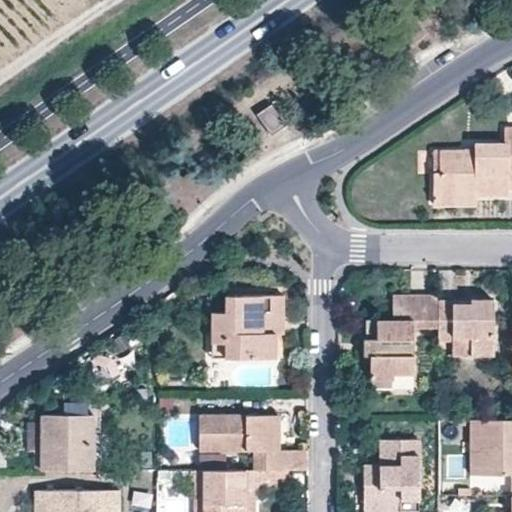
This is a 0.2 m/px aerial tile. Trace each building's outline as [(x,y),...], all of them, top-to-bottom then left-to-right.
[(271,104),(257,114),(271,134),(285,125),(271,104)] [(511,125),(504,126),(504,141),(474,141),(474,148),(474,157),(464,157),(464,148),(443,149),(443,171),(433,171),(432,196),(476,196),(507,196),(508,190),(511,189),(511,125)] [(474,157),(474,148),(464,148),(464,157),(474,157)] [(443,171),(443,149),(434,149),(433,171),(443,171)] [(475,205),(476,196),(432,196),(432,205),(475,205)] [(438,299),(438,293),(393,293),(393,317),(376,317),(376,337),(363,337),(364,354),(370,354),(370,387),(393,386),(393,374),(412,374),(413,328),(438,329),(438,299)] [(212,312),(212,332),(227,331),(227,357),(275,357),(275,331),(275,319),(284,318),(284,295),(224,295),(224,311),(212,312)] [(473,337),(473,354),(492,354),(492,299),(469,298),(469,303),(451,302),(452,299),(438,299),(438,329),(438,341),(452,340),(451,336),(473,337)] [(284,331),(284,318),(275,319),(275,331),(284,331)] [(227,331),(212,332),(212,357),(227,357),(227,331)] [(438,341),(438,355),(473,354),(473,337),(451,336),(452,340),(438,341)] [(40,468),(93,468),(92,414),(40,413),(40,468)] [(288,468),(308,468),(308,448),(281,449),(274,449),(274,435),(280,435),(280,414),(198,413),(198,450),(251,449),(251,468),(288,468)] [(511,417),(470,418),(471,473),(511,472),(511,417)] [(363,464),(363,503),(378,503),(378,510),(377,511),(400,511),(400,509),(419,509),(419,438),(380,438),(379,464),(363,464)] [(191,511),(201,511),(202,468),(192,468),(191,511)] [(246,511),(246,488),(255,488),(288,487),(288,468),(251,468),(202,468),(201,511),(246,511)] [(246,488),(246,511),(255,511),(255,488),(246,488)] [(118,511),(118,491),(40,491),(39,511),(118,511)] [(445,499),(445,511),(470,511),(470,499),(445,499)]
